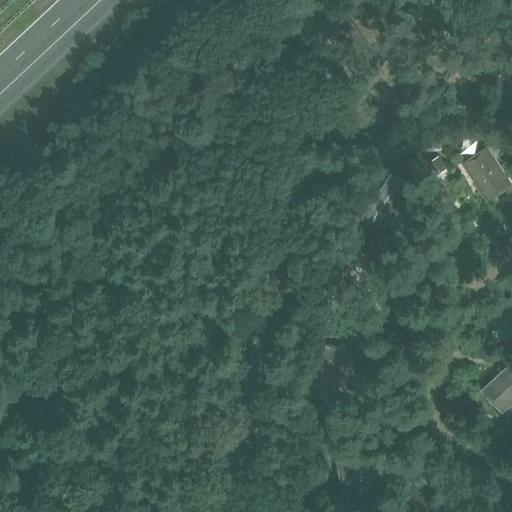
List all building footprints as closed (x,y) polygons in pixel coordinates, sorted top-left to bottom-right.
[(487,199),(511,183),(487,146),(463,161),(487,199)] [(380,226),(408,183),(382,166),(355,209),(380,226)] [(339,250),(312,295),(341,313),(355,288),(341,279),(353,259),(339,250)] [(511,317),(511,295),(501,307),(511,317)] [(350,389),(356,348),(327,344),(321,384),(350,389)] [(511,373),(506,367),(483,388),(502,409),(511,400),(511,373)] [(344,489),(385,480),(379,452),(338,461),(344,489)] [(100,511),(110,501),(89,483),(79,495),(84,499),(72,511),(100,511)] [(425,494),(409,511),(437,511),(442,507),(425,494)]
